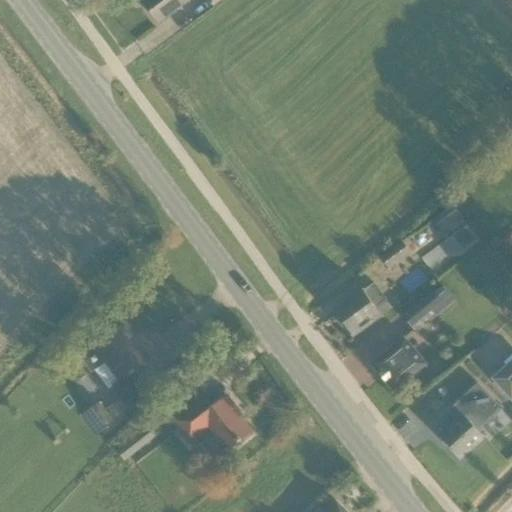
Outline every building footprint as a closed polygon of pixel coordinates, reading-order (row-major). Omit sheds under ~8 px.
[(145,0),(144,2),(160,23),(190,0),(189,0),(145,0)] [(434,218),(444,231),(463,217),(453,204),(434,218)] [(451,244),(464,235),(459,227),(446,237),(451,244)] [(511,232),(497,245),(510,261),(511,260),(511,232)] [(435,256),(448,246),(443,239),(430,248),(435,256)] [(382,258),(390,270),(412,255),(404,243),(382,258)] [(336,312),(354,336),(382,315),(377,307),(387,300),(375,284),(365,291),(364,291),(336,312)] [(413,292),(409,287),(403,285),(398,289),(404,298),(413,292)] [(401,314),(415,331),(447,305),(433,288),(401,314)] [(129,342),(133,337),(126,327),(120,330),(120,329),(95,347),(96,348),(87,355),(96,368),(106,361),(121,381),(114,386),(130,407),(145,395),(138,386),(145,381),(137,371),(146,364),(129,342)] [(372,365),(394,392),(427,364),(406,337),(401,341),(372,365)] [(511,355),(505,362),(509,366),(495,379),(511,396),(511,355)] [(457,407),(467,417),(443,439),(461,458),(484,436),(479,431),(504,408),(482,384),(457,407)] [(214,408),(204,395),(172,420),(190,443),(210,427),(229,451),(251,434),(251,430),(236,411),(238,410),(229,397),(214,408)] [(100,402),(87,412),(102,432),(115,423),(100,402)] [(162,434),(154,423),(118,450),(127,461),(162,434)] [(328,511),(320,511),(319,511),(347,511),(338,503),(328,511)]
